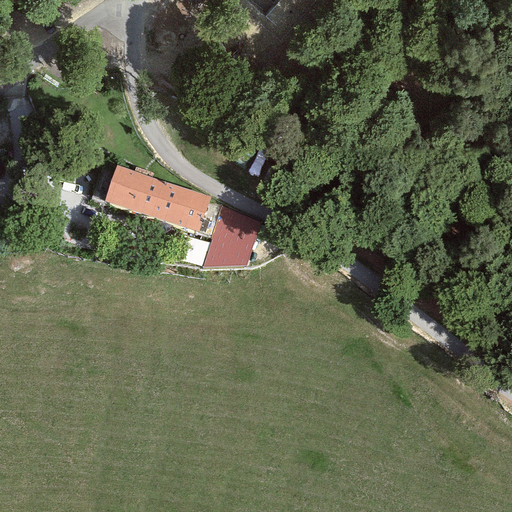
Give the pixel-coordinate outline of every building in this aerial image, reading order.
[(263,19),(240,0),(234,0),(219,18),(245,39),(229,59),(253,79),(287,38),(263,19)] [(278,0),(263,19),(287,38),(316,0),(278,0)] [(209,197),(116,165),(103,202),(196,233),(207,203),(209,197)] [(207,203),(196,233),(209,238),(219,207),(207,203)] [(261,223),(220,206),(203,268),(246,266),(261,223)]
